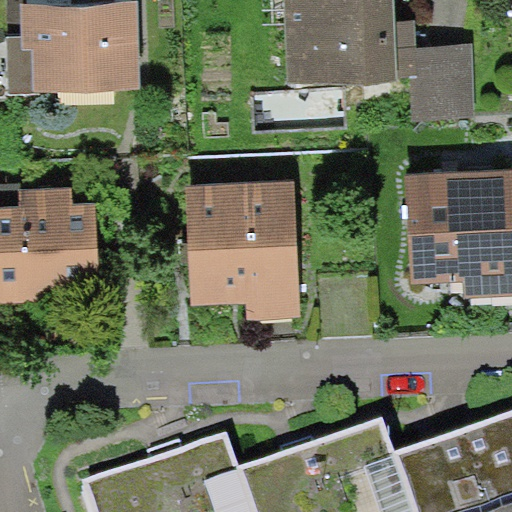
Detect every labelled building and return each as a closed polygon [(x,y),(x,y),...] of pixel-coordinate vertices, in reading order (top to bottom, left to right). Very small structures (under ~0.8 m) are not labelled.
[(130,0),(93,0),(18,3),(20,47),(33,46),(35,93),(134,89),(130,0)] [(391,0),(265,0),(266,17),(289,16),(291,78),(408,75),(410,125),(479,123),(477,40),(419,41),(418,20),(392,20),(391,0)] [(511,164),(400,170),(405,282),(464,279),(464,295),(511,293),(511,164)] [(292,182),(185,186),(189,303),(243,301),(244,317),(297,315),(292,182)] [(19,208),(0,209),(0,293),(96,287),(90,202),(74,203),(72,183),(17,187),(19,208)] [(380,455),(233,503),(235,511),(398,511),(393,497),(380,455)] [(511,511),(511,458),(393,497),(398,511),(511,511)] [(218,459),(78,506),(80,511),(235,511),(233,503),(218,459)]
